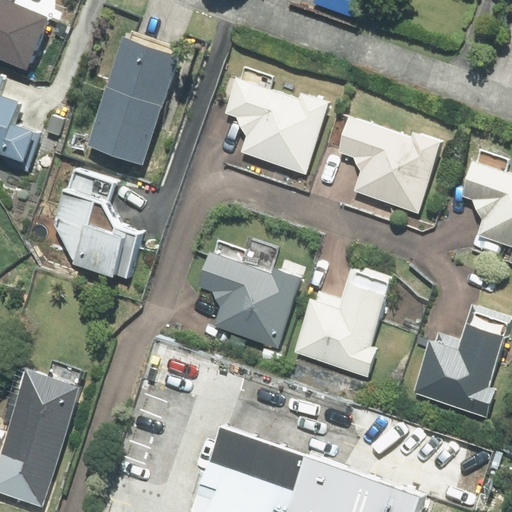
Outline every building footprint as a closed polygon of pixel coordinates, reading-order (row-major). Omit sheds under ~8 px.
[(47,14),(10,0),(0,0),(0,56),(26,67),(47,14)] [(360,0),(310,0),(352,19),(360,0)] [(175,57),(119,39),(85,144),(141,162),(175,57)] [(304,97),(244,72),(226,113),(240,119),(248,136),(242,152),(307,176),(335,100),(310,91),(304,97)] [(25,108),(0,96),(0,152),(19,161),(31,134),(16,127),(25,108)] [(418,135),(353,113),(340,151),(357,157),(361,173),(355,190),(420,213),(447,136),(421,127),(418,135)] [(511,177),(472,164),(460,199),(474,213),(480,224),(474,240),(511,252),(511,177)] [(113,186),(72,173),(55,229),(71,263),(125,282),(141,235),(121,228),(113,186)] [(269,272),(207,248),(194,282),(209,287),(214,305),(205,326),(275,353),(305,275),(272,263),(269,272)] [(392,276),(366,267),(361,272),(353,269),(342,301),(322,294),(318,304),(312,302),(294,352),(369,378),(380,348),(369,344),(392,276)] [(502,338),(467,326),(463,339),(435,329),(413,392),(488,417),(497,390),(486,386),(502,338)] [(99,381),(46,363),(0,478),(0,484),(51,505),(99,381)] [(430,511),(439,488),(218,413),(183,511),(430,511)]
